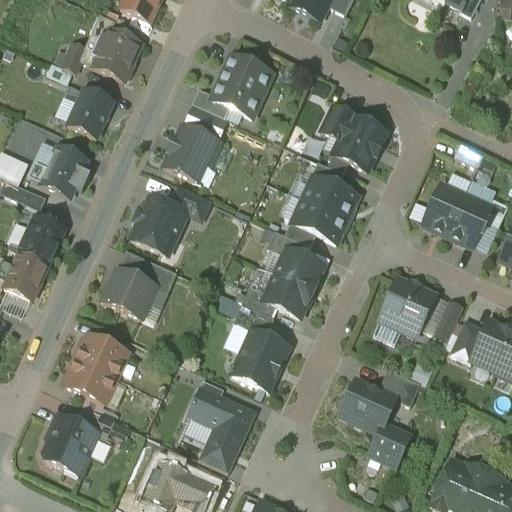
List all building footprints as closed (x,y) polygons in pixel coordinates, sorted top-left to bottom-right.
[(161,0),(126,0),(120,15),(149,28),(161,0)] [(271,0),(289,8),(290,9),(294,0),(271,0)] [(294,0),(290,9),(289,8),(287,12),(320,28),(327,13),(333,0),(294,0)] [(356,0),(333,0),(327,13),(345,22),(356,0)] [(429,0),(433,2),(432,5),(444,11),(445,8),(460,16),(461,16),(469,0),(429,0)] [(469,0),(461,16),(460,16),(459,19),(470,25),(483,0),(469,0)] [(139,51),(111,38),(114,29),(99,22),(84,54),(86,55),(81,66),(81,68),(122,87),(123,85),(127,83),(132,73),(131,69),(139,51)] [(84,54),(71,49),(67,59),(81,66),(86,55),(84,54)] [(67,60),(60,57),(54,71),(75,81),(81,68),(81,66),(67,59),(67,60)] [(271,82),(230,63),(212,103),(210,107),(229,116),(251,125),(271,82)] [(112,109),(83,95),(67,132),(96,145),(112,109)] [(212,103),(198,97),(191,112),(193,113),(224,127),(229,116),(210,107),(212,103)] [(333,111),(319,137),(330,142),(336,140),(344,143),(354,123),(357,125),(358,123),(356,122),(355,123),(334,112),(334,111),(333,111)] [(224,127),(193,113),(183,134),(216,149),(226,127),(224,127)] [(357,125),(354,123),(344,143),(335,160),(333,159),(332,161),(366,178),(374,163),(375,164),(382,150),(380,149),(385,139),(357,125)] [(183,134),(181,134),(175,147),(173,145),(166,159),(169,160),(163,173),(199,190),(206,175),(218,150),(216,149),(183,134)] [(29,185),(35,171),(46,176),(56,154),(42,148),(26,183),(29,185)] [(482,162),(459,152),(453,164),(477,175),(482,162)] [(86,168),(56,154),(46,176),(40,189),(39,191),(69,205),(74,195),(82,177),(86,168)] [(1,161),(0,162),(0,183),(5,186),(16,191),(25,172),(1,161)] [(342,180),(317,169),(310,183),(312,183),(313,182),(337,193),(342,180)] [(29,185),(40,189),(46,176),(35,171),(29,185)] [(206,175),(199,190),(207,193),(214,179),(206,175)] [(89,181),(82,177),(74,195),(81,198),(89,181)] [(337,193),(313,182),(312,183),(302,206),(346,226),(357,202),(337,193)] [(45,204),(16,191),(5,186),(0,195),(0,199),(39,218),(45,204)] [(464,202),(441,191),(422,231),(446,242),(464,202)] [(209,208),(178,194),(170,213),(186,220),(185,222),(200,228),(209,208)] [(489,213),(464,202),(446,242),(472,254),(478,239),(481,241),(485,231),(486,229),(483,228),(490,214),(489,213)] [(170,213),(149,204),(130,246),(161,260),(167,248),(174,245),(185,222),(186,220),(170,213)] [(346,226),(302,206),(292,229),(291,230),(315,241),(335,250),(346,226)] [(508,213),(492,206),(489,213),(490,214),(483,228),(486,229),(485,231),(497,236),(508,213)] [(63,236),(34,223),(18,259),(47,272),(63,236)] [(315,241),(291,230),(292,229),(290,228),(284,242),(304,251),(309,253),(315,241)] [(511,236),(499,266),(511,272),(511,236)] [(284,242),(274,237),(266,255),(283,262),(286,256),(298,262),(304,251),(284,242)] [(274,282),(312,299),(315,293),(314,291),(312,290),(314,286),(316,285),(322,273),(298,262),(286,256),(283,262),(274,282)] [(47,272),(18,259),(13,270),(0,263),(0,299),(2,295),(31,308),(47,272)] [(176,281),(143,266),(135,284),(155,294),(154,295),(167,301),(176,281)] [(135,284),(116,276),(102,308),(140,326),(154,295),(155,294),(135,284)] [(312,299),(274,282),(265,301),(262,307),(275,313),(299,324),(304,311),(303,309),(305,305),(307,306),(309,305),(312,299)] [(434,303),(398,286),(379,326),(401,336),(416,343),(434,303)] [(265,301),(249,293),(241,310),(270,323),(275,313),(262,307),(265,301)] [(29,316),(14,309),(9,319),(24,326),(29,316)] [(461,315),(448,309),(434,342),(446,348),(461,315)] [(270,323),(241,310),(232,329),(251,338),(251,337),(265,343),(273,325),(270,323)] [(401,336),(379,326),(373,341),(394,350),(401,336)] [(511,339),(501,335),(501,334),(500,333),(487,327),(483,336),(470,365),(471,366),(495,376),(496,379),(511,385),(511,339)] [(483,336),(465,328),(450,360),(470,369),(471,366),(470,365),(483,336)] [(265,343),(251,337),(251,338),(231,381),(267,397),(287,353),(265,343)] [(127,359),(87,341),(75,366),(115,385),(127,359)] [(115,385),(75,366),(64,392),(104,410),(115,385)] [(420,391),(387,376),(377,398),(395,406),(395,407),(410,413),(420,391)] [(377,398),(354,387),(339,421),(378,439),(380,440),(383,432),(395,407),(395,406),(377,398)] [(254,418),(199,395),(188,421),(217,435),(213,446),(237,457),(254,418)] [(114,428),(82,413),(74,429),(99,440),(99,441),(106,444),(114,428)] [(49,445),(89,463),(99,441),(99,440),(74,429),(57,421),(46,444),(49,445)] [(408,444),(383,432),(380,440),(378,439),(368,461),(395,473),(408,444)] [(89,463),(49,445),(42,459),(45,466),(80,482),(89,463)] [(476,511),(492,482),(467,470),(465,474),(450,467),(449,469),(447,470),(440,485),(441,488),(429,511),(476,511)] [(492,482),(476,511),(511,511),(511,495),(502,491),(503,487),(492,482)]
